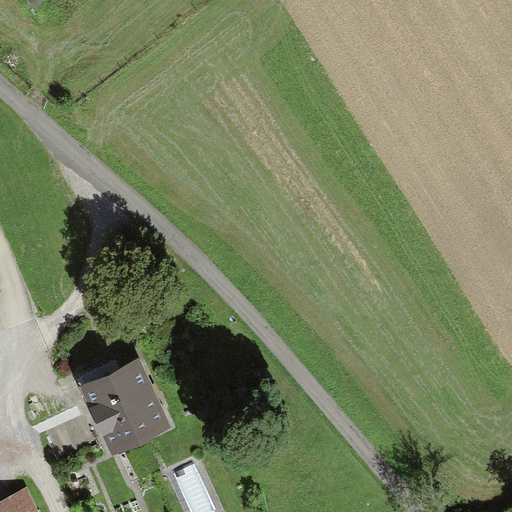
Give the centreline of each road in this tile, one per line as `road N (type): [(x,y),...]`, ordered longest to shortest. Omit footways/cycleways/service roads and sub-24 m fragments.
road 1 (unclassified): [(0,82),(160,224),(421,511)]
road 2 (track): [(53,511),(0,403)]
